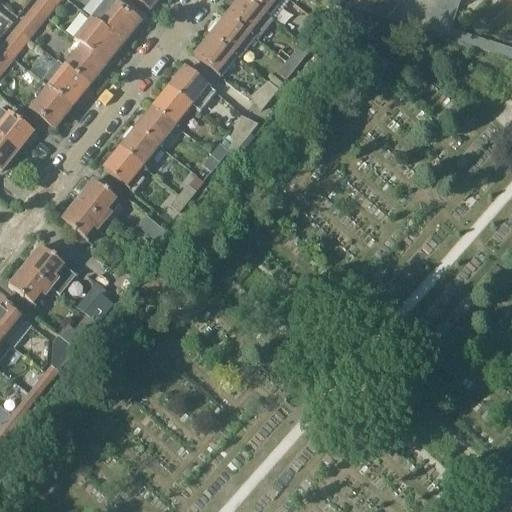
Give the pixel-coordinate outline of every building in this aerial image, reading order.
[(45,0),(38,0),(34,6),(41,12),(49,2),(45,0)] [(41,12),(40,13),(46,18),(60,0),(50,0),(49,2),(41,12)] [(108,0),(103,0),(90,17),(123,45),(139,25),(108,0)] [(134,0),(149,12),(158,0),(134,0)] [(245,0),(240,0),(227,18),(255,41),(256,42),(273,22),(245,0)] [(286,0),(245,0),(273,22),(289,1),(286,0)] [(339,0),(335,7),(342,12),(346,15),(351,9),(357,0),(339,0)] [(357,0),(351,9),(352,9),(364,13),(374,0),(357,0)] [(374,0),(364,13),(375,17),(388,0),(374,0)] [(392,0),(388,0),(375,17),(386,20),(398,5),(392,0)] [(436,0),(434,7),(433,9),(455,17),(456,14),(460,0),(436,0)] [(34,6),(26,16),(33,22),(40,13),(41,12),(34,6)] [(430,18),(430,20),(451,28),(452,25),(455,17),(433,9),(430,18)] [(26,31),(24,34),(29,39),(46,18),(40,13),(33,22),(26,31)] [(326,15),(318,25),(327,31),(334,22),(326,15)] [(26,16),(18,25),(26,31),(33,22),(26,16)] [(90,17),(74,36),(78,40),(79,40),(86,46),(107,64),(123,45),(90,17)] [(227,18),(210,38),(233,56),(239,61),(255,41),(227,18)] [(430,20),(425,33),(436,36),(447,40),(451,30),(451,28),(430,20)] [(18,25),(10,35),(18,41),(24,34),(26,31),(18,25)] [(318,25),(309,36),(317,43),(327,31),(318,25)] [(451,30),(447,40),(461,45),(465,34),(451,30)] [(10,51),(7,55),(12,60),(29,39),(24,34),(18,41),(10,51)] [(465,34),(461,45),(475,49),(478,39),(465,34)] [(10,35),(3,45),(10,51),(18,41),(10,35)] [(210,38),(194,59),(216,77),(233,56),(210,38)] [(478,39),(475,49),(489,54),(492,44),(478,39)] [(492,44),(489,54),(502,58),(506,48),(492,44)] [(3,45),(0,47),(0,58),(3,60),(7,55),(10,51),(3,45)] [(78,56),(69,67),(90,85),(107,64),(86,46),(78,56)] [(511,50),(506,48),(502,58),(511,61),(511,50)] [(0,63),(0,75),(12,60),(7,55),(3,60),(0,63)] [(294,55),(286,65),(294,72),(302,61),(294,55)] [(61,61),(43,83),(73,107),(90,85),(69,67),(61,61)] [(286,65),(277,76),(285,82),(294,72),(286,65)] [(186,69),(169,90),(191,108),(198,113),(214,92),(208,87),(186,69)] [(42,100),(32,113),(54,130),(73,107),(43,83),(34,94),(42,100)] [(251,99),(249,100),(261,113),(278,92),(268,84),(251,99)] [(169,90),(153,110),(175,128),(191,108),(169,90)] [(0,140),(17,154),(32,135),(28,132),(27,131),(33,124),(15,110),(10,117),(9,116),(0,109),(0,140)] [(153,110),(136,131),(159,148),(175,128),(153,110)] [(241,119),(231,140),(240,147),(249,135),(256,126),(241,119)] [(136,131),(120,151),(142,169),(159,148),(136,131)] [(0,172),(2,174),(17,154),(0,140),(0,172)] [(220,146),(211,157),(220,164),(229,152),(220,146)] [(120,151),(104,172),(132,195),(143,182),(136,176),(142,169),(120,151)] [(211,157),(203,167),(212,174),(220,164),(211,157)] [(85,194),(78,203),(104,224),(111,215),(108,213),(116,203),(109,196),(109,195),(106,192),(105,193),(92,183),(91,184),(92,185),(90,188),(89,187),(84,193),(85,194)] [(187,187),(178,198),(187,204),(196,194),(187,187)] [(178,198),(170,208),(178,215),(187,204),(178,198)] [(61,221),(60,222),(73,233),(72,233),(75,236),(76,235),(85,242),(94,231),(97,233),(104,224),(78,203),(70,213),(69,212),(63,219),(64,220),(62,222),(61,221)] [(148,218),(140,228),(159,244),(167,234),(148,218)] [(33,260),(25,269),(51,290),(60,297),(76,278),(56,262),(57,261),(53,258),(52,259),(40,249),(39,250),(40,251),(38,253),(37,252),(31,259),(33,260)] [(135,254),(121,271),(123,273),(133,281),(146,264),(139,258),(135,254)] [(9,287),(8,289),(20,298),(20,299),(23,302),(24,301),(32,308),(41,297),(44,299),(51,290),(25,269),(17,280),(16,279),(11,285),(12,286),(11,288),(9,287)] [(86,317),(96,326),(113,306),(102,297),(100,299),(88,314),(86,317)] [(0,304),(0,339),(3,342),(21,321),(0,304)] [(51,369),(45,376),(52,382),(58,374),(57,374),(75,352),(58,338),(53,345),(51,369)] [(0,339),(0,363),(11,349),(3,342),(0,339)] [(45,376),(28,397),(35,403),(52,382),(45,376)] [(11,418),(10,419),(17,425),(35,403),(28,397),(11,418)] [(10,419),(0,432),(0,442),(2,444),(17,425),(10,419)] [(511,484),(506,483),(498,493),(508,496),(511,496),(511,484)] [(498,493),(491,500),(505,504),(508,496),(498,493)]
